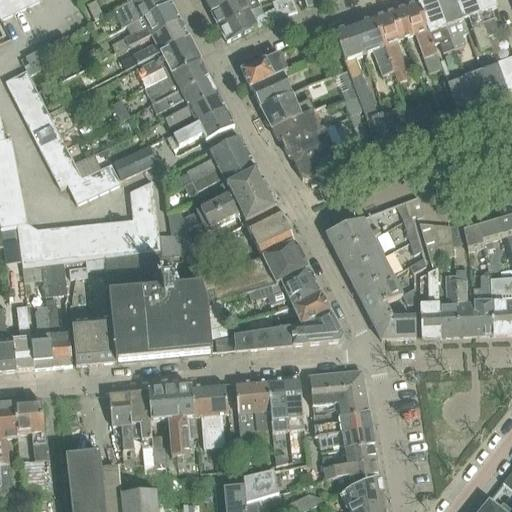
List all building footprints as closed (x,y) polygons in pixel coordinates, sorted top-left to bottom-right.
[(6,0),(0,0),(0,21),(1,23),(15,16),(6,0)] [(23,0),(6,0),(15,16),(28,10),(23,0)] [(23,0),(28,10),(41,3),(40,0),(23,0)] [(140,0),(131,5),(113,14),(122,31),(126,28),(170,5),(167,0),(140,0)] [(203,0),(204,0),(211,14),(240,0),(203,0)] [(240,0),(211,14),(219,29),(249,14),(261,9),(258,4),(265,0),(240,0)] [(249,14),(219,29),(220,32),(227,44),(230,42),(257,29),(278,21),(297,14),(295,10),(291,0),(285,0),(272,5),(274,11),(265,16),(253,20),(249,14)] [(302,0),(305,7),(307,11),(325,4),(323,0),(302,0)] [(435,0),(430,0),(418,5),(428,36),(433,48),(439,46),(443,56),(454,52),(435,0)] [(454,0),(435,0),(454,52),(465,48),(461,38),(467,35),(463,23),(454,0)] [(473,0),(454,0),(463,23),(469,20),(480,53),(492,49),(488,39),(473,0)] [(473,0),(488,39),(499,35),(491,12),(497,10),(492,0),(473,0)] [(96,2),(88,6),(96,23),(105,18),(96,2)] [(131,38),(111,48),(116,57),(151,39),(151,38),(179,22),(170,5),(126,28),(131,38)] [(397,12),(393,14),(403,42),(407,41),(416,38),(429,76),(442,71),(433,48),(428,36),(418,5),(397,12)] [(393,14),(374,21),(393,76),(397,86),(410,82),(397,44),(403,42),(393,14)] [(393,76),(374,21),(350,29),(361,59),(373,54),(382,80),(393,76)] [(125,73),(160,55),(188,40),(179,22),(151,38),(151,39),(155,46),(121,64),(125,73)] [(361,59),(350,29),(333,35),(354,90),(358,100),(367,122),(378,118),(356,61),(361,59)] [(162,59),(136,72),(146,90),(200,62),(188,40),(160,55),(160,56),(162,59)] [(64,61),(55,44),(25,60),(34,77),(64,61)] [(241,73),(250,90),(283,75),(285,80),(296,75),(293,68),(282,73),(275,58),(241,73)] [(511,58),(497,64),(507,93),(511,90),(511,58)] [(146,90),(144,91),(153,107),(179,93),(208,78),(200,62),(146,90)] [(304,63),(293,68),(296,75),(308,70),(304,63)] [(497,64),(480,70),(490,99),(507,93),(497,64)] [(463,76),(464,78),(474,105),(490,99),(480,70),(463,76)] [(5,85),(11,96),(32,85),(26,74),(5,85)] [(283,75),(250,90),(261,111),(291,97),(284,81),(285,80),(283,75)] [(153,107),(152,107),(157,117),(185,103),(188,110),(217,95),(208,78),(179,93),(153,107)] [(464,78),(445,85),(454,111),(455,112),(456,112),(456,111),(474,105),(464,78)] [(11,96),(16,107),(37,96),(32,85),(11,96)] [(354,90),(343,95),(346,104),(358,100),(354,90)] [(217,95),(188,110),(165,121),(170,132),(194,120),(197,126),(225,111),(217,95)] [(37,96),(16,107),(22,117),(43,106),(37,96)] [(261,111),(272,132),(315,113),(310,102),(296,108),(291,97),(261,111)] [(129,119),(121,103),(112,108),(121,124),(129,119)] [(22,117),(27,128),(48,117),(43,106),(22,117)] [(428,106),(407,112),(411,124),(433,118),(428,106)] [(69,108),(53,116),(62,133),(78,125),(69,108)] [(391,130),(411,124),(407,112),(405,108),(385,115),(391,130)] [(197,126),(167,141),(173,152),(202,137),(206,144),(234,129),(225,111),(197,126)] [(312,115),(272,132),(277,141),(281,143),(283,148),(320,133),(312,115)] [(399,153),(399,152),(397,147),(391,130),(385,115),(378,118),(367,122),(381,160),(399,153)] [(354,130),(361,127),(356,116),(349,119),(354,130)] [(54,128),(48,117),(27,128),(33,139),(54,128)] [(320,133),(283,148),(284,150),(288,159),(293,161),(295,165),(335,148),(342,145),(333,126),(320,133)] [(33,139),(38,149),(59,139),(54,128),(33,139)] [(358,138),(363,149),(370,146),(365,135),(358,138)] [(38,149),(44,160),(65,149),(59,139),(38,149)] [(191,185),(248,157),(240,139),(209,155),(213,162),(186,176),(187,177),(191,185)] [(5,143),(0,143),(0,156),(13,154),(11,142),(5,143)] [(79,144),(67,150),(75,166),(87,160),(79,144)] [(343,167),(335,148),(295,165),(302,183),(307,184),(309,183),(311,189),(322,185),(318,179),(343,167)] [(44,160),(49,171),(70,160),(65,149),(44,160)] [(113,166),(121,184),(156,168),(148,150),(113,166)] [(0,156),(0,168),(16,166),(13,154),(0,156)] [(374,154),(356,162),(359,169),(362,168),(377,162),(374,154)] [(257,174),(248,157),(191,185),(184,189),(190,200),(223,182),(226,188),(257,174)] [(76,171),(70,160),(49,171),(55,182),(76,171)] [(0,181),(18,178),(16,166),(0,168),(0,181)] [(111,168),(100,173),(110,193),(121,188),(119,185),(111,168)] [(67,189),(79,183),(82,182),(76,171),(55,182),(60,192),(67,189)] [(99,198),(110,193),(100,173),(90,178),(99,198)] [(231,197),(186,220),(191,230),(202,225),(249,201),(247,197),(264,188),(257,174),(226,188),(231,197)] [(191,185),(187,177),(180,181),(184,189),(191,185)] [(0,181),(0,194),(20,190),(18,178),(0,181)] [(88,203),(99,198),(90,178),(82,182),(79,183),(88,203)] [(88,203),(79,183),(67,189),(77,208),(88,203)] [(131,213),(155,211),(152,185),(130,196),(131,213)] [(0,206),(23,203),(20,190),(0,194),(0,206)] [(247,227),(277,211),(269,196),(251,205),(249,201),(202,225),(207,236),(243,219),(247,227)] [(417,217),(418,222),(422,220),(424,216),(417,200),(395,209),(403,225),(412,220),(417,217)] [(0,206),(0,219),(25,215),(23,203),(0,206)] [(136,257),(160,254),(159,241),(155,211),(131,213),(133,224),(136,257)] [(294,245),(277,211),(247,227),(263,260),(294,245)] [(511,214),(497,219),(503,240),(511,237),(511,214)] [(0,231),(18,229),(27,227),(25,215),(0,219),(0,231)] [(497,219),(477,225),(482,246),(503,240),(497,219)] [(412,220),(403,225),(407,237),(410,246),(418,242),(412,220)] [(329,235),(326,236),(330,245),(337,259),(340,257),(373,240),(381,236),(378,231),(370,235),(363,222),(329,235)] [(136,257),(133,224),(121,225),(124,258),(136,257)] [(121,225),(109,226),(112,259),(124,258),(121,225)] [(477,225),(462,229),(467,247),(468,255),(483,251),(482,246),(477,225)] [(112,259),(109,226),(97,227),(100,260),(104,260),(112,259)] [(22,268),(40,266),(37,233),(27,227),(18,229),(18,231),(20,248),(21,263),(22,268)] [(97,227),(85,229),(88,261),(100,260),(97,227)] [(432,228),(428,228),(419,227),(431,266),(437,265),(436,261),(432,228)] [(451,230),(432,228),(435,248),(452,246),(451,230)] [(73,230),(76,263),(88,261),(85,229),(73,230)] [(73,230),(61,231),(64,264),(76,263),(73,230)] [(18,231),(2,233),(4,250),(20,248),(18,231)] [(52,265),(64,264),(61,231),(49,232),(52,265)] [(49,232),(37,233),(40,266),(52,265),(49,232)] [(200,236),(189,239),(191,248),(202,245),(200,236)] [(188,238),(161,241),(159,241),(160,254),(160,262),(194,259),(191,248),(189,239),(188,238)] [(383,260),(373,240),(340,257),(343,262),(341,266),(347,278),(350,277),(383,260)] [(413,259),(422,255),(418,242),(410,246),(413,259)] [(191,248),(194,259),(199,279),(211,275),(205,255),(211,253),(209,243),(191,248)] [(263,260),(211,275),(199,279),(207,307),(221,304),(248,296),(277,288),(308,272),(294,245),(263,260)] [(452,246),(435,248),(436,261),(452,259),(452,249),(452,246)] [(207,307),(199,279),(194,259),(160,262),(160,254),(136,257),(124,258),(112,259),(104,260),(105,272),(110,318),(115,366),(212,357),(211,342),(210,332),(207,307)] [(104,260),(86,263),(86,271),(87,274),(105,272),(104,260)] [(383,260),(350,277),(353,281),(351,285),(357,297),(360,296),(392,279),(383,260)] [(426,270),(424,262),(410,270),(414,276),(426,270)] [(52,265),(41,266),(43,282),(45,300),(66,298),(62,264),(52,265)] [(41,266),(22,268),(24,284),(43,282),(41,266)] [(86,271),(69,272),(70,282),(87,281),(87,275),(87,274),(86,271)] [(428,308),(420,308),(421,341),(441,340),(439,307),(438,271),(433,273),(427,276),(428,308)] [(277,288),(248,296),(250,303),(256,302),(256,304),(268,301),(270,309),(289,303),(292,310),(320,296),(308,272),(277,288)] [(466,273),(455,273),(456,279),(458,340),(473,339),(475,339),(474,306),(467,306),(466,273)] [(480,291),(473,291),(474,304),(474,306),(475,339),(493,338),(491,306),(490,306),(489,282),(489,279),(488,275),(483,275),(483,279),(480,279),(480,291)] [(385,307),(402,298),(392,279),(360,296),(363,301),(361,305),(367,316),(384,307),(385,307)] [(446,307),(439,307),(441,340),(458,340),(456,279),(445,279),(446,307)] [(511,280),(489,282),(490,306),(491,306),(493,338),(511,337),(511,280)] [(414,292),(402,298),(407,308),(414,308),(414,292)] [(272,323),(264,328),(265,336),(302,329),(330,314),(320,296),(292,310),(297,319),(272,323)] [(46,310),(53,371),(72,369),(69,337),(58,338),(55,302),(45,303),(46,310)] [(221,304),(207,307),(210,332),(226,329),(221,304)] [(384,307),(367,316),(381,343),(416,342),(415,322),(392,322),(385,307),(384,307)] [(20,342),(12,342),(12,343),(16,374),(34,373),(30,341),(27,310),(16,311),(20,342)] [(38,340),(30,341),(34,373),(53,371),(46,310),(37,311),(38,315),(36,315),(38,340)] [(0,312),(0,375),(16,374),(12,343),(6,343),(3,312),(0,312)] [(233,341),(234,354),(340,345),(343,339),(330,314),(302,329),(266,336),(233,341)] [(96,367),(115,366),(110,318),(91,320),(96,367)] [(91,320),(72,321),(76,369),(96,367),(91,320)] [(226,329),(210,332),(211,342),(228,338),(226,329)] [(415,384),(418,384),(418,374),(408,374),(409,384),(415,384)] [(338,420),(369,416),(362,375),(309,380),(312,409),(336,408),(338,420)] [(299,381),(283,382),(288,434),(304,432),(299,381)] [(283,382),(268,384),(270,414),(272,435),(288,434),(283,382)] [(265,414),(270,414),(268,384),(252,385),(256,434),(267,433),(265,414)] [(235,386),(235,387),(240,441),(257,440),(256,434),(252,385),(245,386),(235,386)] [(225,387),(208,389),(214,451),(225,450),(222,418),(228,417),(225,387)] [(214,451),(208,389),(191,391),(193,420),(200,420),(203,452),(214,451)] [(191,391),(176,392),(182,459),(189,459),(187,440),(195,439),(193,420),(191,391)] [(175,392),(147,394),(150,425),(168,423),(171,460),(182,459),(175,392)] [(150,425),(147,394),(128,396),(132,442),(142,441),(143,450),(152,449),(151,440),(150,425)] [(133,448),(132,442),(128,396),(109,398),(112,429),(121,428),(123,449),(133,448)] [(41,404),(13,407),(17,440),(18,440),(18,438),(31,437),(33,460),(20,462),(20,465),(43,463),(47,463),(41,404)] [(17,440),(13,407),(0,407),(0,471),(0,472),(10,471),(7,441),(17,440)] [(318,440),(371,431),(369,416),(338,420),(339,426),(316,430),(318,440)] [(344,452),(374,447),(371,431),(318,440),(319,450),(343,446),(344,452)] [(163,439),(151,440),(152,449),(154,471),(166,470),(163,439)] [(347,469),(377,464),(374,447),(344,452),(347,469)] [(135,467),(133,448),(123,449),(125,468),(135,467)] [(152,449),(143,450),(146,476),(154,475),(154,471),(152,449)] [(105,511),(99,455),(65,459),(70,511),(105,511)] [(325,472),(334,471),(332,459),(323,461),(325,472)] [(20,465),(22,479),(44,477),(42,463),(43,463),(20,465)] [(350,493),(380,479),(377,464),(347,469),(334,471),(325,472),(327,482),(348,478),(350,493)] [(12,497),(10,471),(0,472),(2,492),(3,498),(12,497)] [(246,490),(244,490),(246,508),(260,503),(283,496),(277,472),(245,480),(246,490)] [(511,474),(502,487),(511,494),(511,474)] [(45,491),(44,477),(22,479),(23,493),(45,491)] [(341,497),(348,511),(365,511),(384,503),(380,479),(350,493),(341,497)] [(246,511),(246,508),(244,490),(224,491),(225,511),(246,511)] [(23,493),(25,507),(47,505),(45,491),(23,493)] [(157,511),(156,494),(123,497),(123,511),(157,511)] [(286,508),(286,511),(309,511),(321,506),(320,501),(309,497),(286,508)] [(261,511),(260,503),(246,508),(246,511),(261,511)] [(385,511),(384,503),(365,511),(385,511)]
